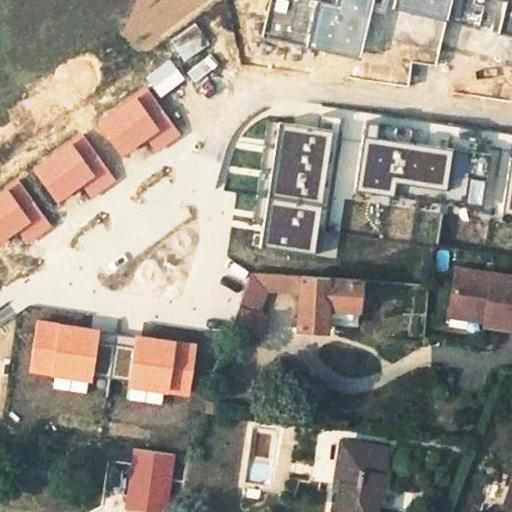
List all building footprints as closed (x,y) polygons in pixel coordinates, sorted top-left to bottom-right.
[(511,35),(511,0),(334,0),(333,6),(309,0),(269,0),(261,36),(356,58),(368,10),(384,13),(386,6),(511,35)] [(179,58),(204,41),(191,23),(167,40),(179,58)] [(168,111),(189,96),(156,50),(134,65),(168,111)] [(181,136),(146,86),(96,121),(122,159),(149,140),(157,152),(181,136)] [(330,130),(276,122),(265,197),(318,204),(330,130)] [(449,147),(360,134),(352,188),(391,194),(393,179),(443,187),(449,147)] [(117,182),(85,136),(34,172),(57,206),(82,188),(91,200),(117,182)] [(511,158),(510,158),(503,211),(511,212),(511,158)] [(19,182),(7,190),(0,194),(0,246),(19,234),(27,245),(52,229),(19,182)] [(318,204),(265,197),(257,248),(311,255),(318,204)] [(511,278),(456,270),(449,308),(486,314),(485,321),(485,325),(511,329),(511,278)] [(359,279),(250,272),(231,323),(251,329),(258,332),(264,314),(257,312),(266,288),(298,290),(296,328),(323,330),(324,323),(325,306),(357,308),(359,279)] [(324,323),(356,325),(357,308),(325,306),(324,323)] [(448,315),(485,321),(486,314),(449,308),(448,315)] [(100,330),(38,320),(30,372),(91,382),(100,330)] [(197,344),(135,334),(127,387),(188,397),(197,344)] [(403,511),(404,511),(374,506),(383,448),(341,441),(336,469),(341,470),(338,485),(333,511),(403,511)] [(167,511),(175,455),(131,449),(123,509),(146,511),(167,511)]
